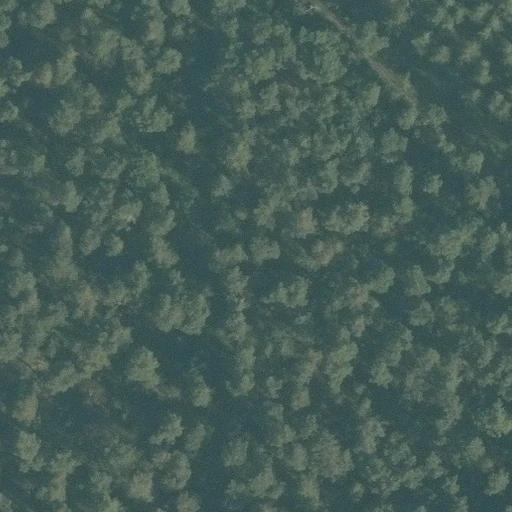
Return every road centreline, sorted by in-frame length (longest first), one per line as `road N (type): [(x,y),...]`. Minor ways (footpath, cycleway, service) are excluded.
road 1 (track): [(186,0),(209,511)]
road 2 (track): [(307,0),(511,201)]
